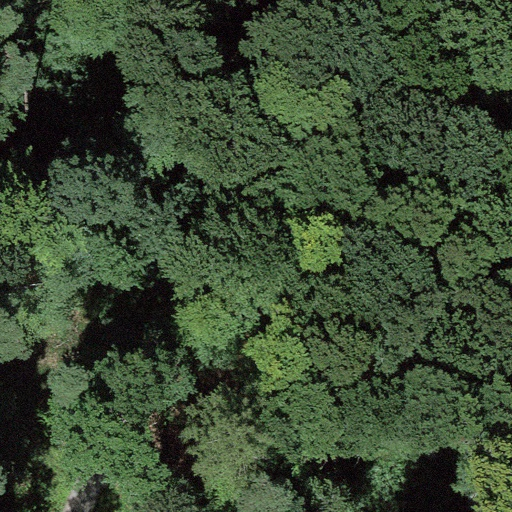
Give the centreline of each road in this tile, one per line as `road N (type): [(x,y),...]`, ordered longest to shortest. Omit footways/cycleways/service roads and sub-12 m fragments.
road 1 (track): [(87,511),(202,272),(293,163),(402,124),(511,131)]
road 2 (track): [(0,385),(113,457)]
